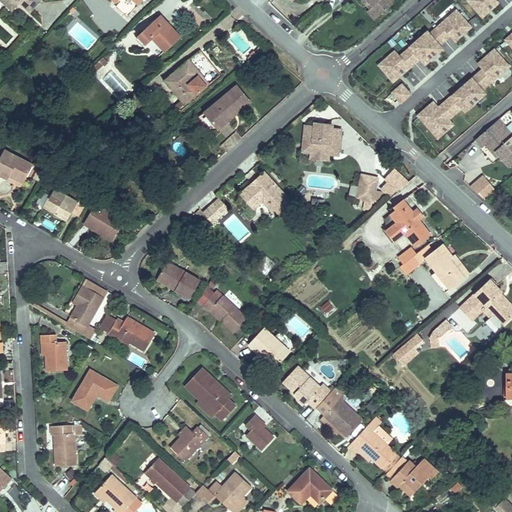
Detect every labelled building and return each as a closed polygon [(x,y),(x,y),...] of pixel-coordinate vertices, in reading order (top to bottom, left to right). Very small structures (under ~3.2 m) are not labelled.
[(25,0),(0,0),(0,13),(7,6),(13,11),(15,9),(25,18),(34,8),(25,0)] [(109,13),(122,24),(143,0),(100,0),(112,10),(109,13)] [(382,0),(363,0),(367,4),(364,7),(362,9),(369,18),(386,5),(382,0)] [(467,0),(466,2),(482,20),(499,6),(495,0),(467,0)] [(7,6),(0,13),(0,14),(6,20),(13,11),(23,20),(25,18),(15,9),(13,11),(7,6)] [(456,10),(428,35),(440,48),(449,40),(455,44),(472,29),(456,10)] [(168,15),(156,25),(165,34),(176,24),(168,15)] [(190,26),(197,34),(206,26),(198,18),(190,26)] [(155,24),(133,45),(152,65),(174,44),(165,34),(156,25),(155,24)] [(394,51),(378,66),(392,85),(418,63),(423,69),(444,52),(440,48),(428,35),(426,32),(399,56),(394,51)] [(511,32),(503,41),(511,50),(511,32)] [(246,40),(243,43),(251,50),(253,47),(246,40)] [(481,71),(471,79),(483,93),(511,67),(495,49),(476,65),(481,71)] [(97,62),(93,66),(96,70),(101,67),(97,62)] [(156,87),(178,110),(192,97),(184,89),(194,79),(181,65),(156,87)] [(93,66),(86,72),(90,77),(96,70),(93,66)] [(471,79),(438,107),(433,102),(416,118),(437,142),(454,126),(450,122),(461,112),(464,116),(486,97),(483,93),(471,79)] [(401,83),(390,93),(401,105),(412,95),(401,83)] [(230,89),(193,120),(205,134),(211,128),(228,114),(231,118),(245,106),(230,89)] [(228,114),(211,128),(214,133),(231,118),(228,114)] [(497,120),(474,141),(481,148),(484,146),(491,154),(494,152),(508,168),(511,164),(511,137),(507,141),(500,133),(504,129),(497,120)] [(307,125),(298,124),(296,144),(305,145),(305,149),(322,151),(331,152),(333,127),(324,126),(321,126),(321,128),(316,127),(316,125),(307,125)] [(0,149),(0,173),(2,170),(16,178),(24,162),(0,149)] [(322,158),(322,151),(305,149),(304,156),(322,158)] [(244,177),(230,189),(237,196),(239,194),(243,191),(247,196),(252,196),(266,211),(281,197),(255,168),(247,174),(250,177),(246,180),(244,177)] [(2,170),(0,173),(0,174),(14,182),(16,178),(2,170)] [(45,181),(34,201),(57,213),(62,203),(68,192),(55,185),(59,178),(45,170),(41,179),(45,181)] [(396,170),(378,186),(389,199),(407,183),(396,170)] [(369,186),(371,175),(355,172),(351,195),(359,196),(361,185),(369,186)] [(482,201),(496,190),(483,175),(470,187),(482,201)] [(361,185),(359,196),(366,198),(369,186),(361,185)] [(374,199),(376,188),(369,186),(366,198),(374,199)] [(239,194),(237,196),(244,204),(252,196),(247,196),(243,191),(239,194)] [(77,197),(68,192),(62,203),(71,208),(77,197)] [(209,193),(193,207),(202,218),(218,204),(209,193)] [(88,194),(84,201),(90,204),(94,197),(88,194)] [(317,205),(318,197),(307,196),(306,204),(317,205)] [(401,220),(392,228),(401,238),(411,230),(421,241),(435,229),(423,215),(421,215),(418,215),(416,213),(416,211),(416,207),(406,196),(398,203),(402,208),(396,213),(401,220)] [(90,230),(103,236),(117,211),(94,197),(90,204),(84,201),(75,217),(92,226),(90,230)] [(420,204),(416,207),(416,211),(416,213),(418,215),(421,215),(423,215),(424,214),(427,211),(420,204)] [(398,240),(401,238),(392,228),(401,220),(396,213),(394,211),(388,216),(392,221),(390,226),(388,227),(398,240)] [(222,222),(240,242),(251,233),(232,213),(222,222)] [(92,226),(75,217),(73,221),(90,230),(92,226)] [(429,252),(422,259),(433,273),(447,290),(460,279),(445,260),(448,258),(438,245),(429,252)] [(400,268),(397,270),(403,278),(418,264),(417,263),(422,259),(429,252),(424,247),(412,257),(408,252),(396,263),(400,268)] [(163,254),(154,269),(173,279),(171,282),(186,291),(188,288),(196,273),(163,254)] [(448,258),(445,260),(460,279),(465,275),(450,256),(448,258)] [(173,279),(154,269),(153,272),(171,282),(173,279)] [(60,318),(59,320),(86,335),(92,324),(82,318),(101,284),(80,272),(67,294),(72,297),(70,301),(60,318)] [(447,290),(433,273),(427,278),(441,295),(447,290)] [(503,324),(511,315),(511,313),(496,297),(500,293),(502,292),(489,278),(472,294),(485,307),(482,310),(490,318),(494,314),(503,324)] [(198,281),(191,295),(196,300),(206,287),(198,281)] [(209,283),(206,287),(212,293),(216,288),(209,283)] [(217,313),(230,324),(241,310),(216,288),(212,293),(206,287),(196,300),(202,305),(205,302),(218,312),(217,313)] [(511,305),(500,293),(496,297),(511,313),(511,305)] [(472,294),(468,297),(482,310),(485,307),(472,294)] [(482,310),(468,297),(458,307),(471,320),(482,310)] [(60,318),(28,299),(27,301),(59,320),(60,318)] [(325,314),(333,309),(327,301),(320,306),(325,314)] [(205,302),(202,305),(215,315),(217,313),(218,312),(205,302)] [(110,330),(111,327),(125,334),(140,342),(149,325),(121,310),(119,314),(112,311),(104,327),(110,330)] [(454,317),(467,333),(478,324),(474,319),(470,322),(461,311),(454,317)] [(263,350),(275,362),(294,342),(278,326),(272,333),(262,323),(246,340),(260,353),(263,350)] [(111,327),(110,330),(123,337),(125,334),(111,327)] [(36,339),(40,338),(41,351),(43,366),(63,364),(60,336),(51,337),(51,329),(35,330),(36,339)] [(403,368),(419,353),(416,349),(424,342),(416,333),(392,355),(403,368)] [(263,350),(260,353),(272,365),(275,362),(263,350)] [(213,411),(217,415),(230,402),(222,395),(220,397),(214,391),(220,385),(196,363),(180,380),(195,394),(213,411)] [(318,382),(315,386),(293,364),(278,379),(287,387),(295,395),(293,398),(299,404),(303,400),(311,407),(316,402),(327,390),(318,382)] [(84,365),(66,396),(82,405),(91,389),(104,396),(112,381),(84,365)] [(146,373),(142,369),(138,374),(143,378),(146,373)] [(327,390),(316,402),(324,409),(317,416),(334,432),(336,429),(343,435),(357,420),(335,400),(344,390),(335,381),(327,390)] [(226,391),(220,385),(214,391),(220,397),(222,395),(226,391)] [(295,395),(287,387),(285,390),(293,398),(295,395)] [(213,411),(195,394),(191,399),(208,415),(213,411)] [(247,427),(242,432),(258,448),(268,438),(269,440),(271,438),(259,426),(253,421),(256,419),(250,413),(241,421),(247,427)] [(353,450),(355,447),(369,460),(378,469),(393,453),(384,446),(393,436),(379,422),(373,416),(347,443),(353,450)] [(74,460),(72,420),(48,422),(49,431),(52,431),(54,461),(74,460)] [(171,429),(174,433),(183,424),(179,421),(171,429)] [(174,433),(164,443),(178,457),(202,432),(192,422),(186,428),(183,424),(174,433)] [(355,447),(353,450),(366,462),(369,460),(355,447)] [(232,465),(240,457),(234,451),(226,460),(232,465)] [(106,461),(115,468),(120,462),(111,455),(106,461)] [(154,455),(140,469),(171,500),(185,486),(154,455)] [(405,465),(398,459),(383,475),(389,481),(405,465)] [(115,468),(106,461),(100,469),(105,473),(108,469),(116,476),(119,472),(115,468)] [(395,489),(397,487),(409,498),(426,479),(429,483),(436,475),(421,461),(413,469),(406,463),(405,465),(389,481),(388,483),(395,489)] [(0,465),(0,487),(11,475),(0,465)] [(306,468),(284,491),(297,504),(306,494),(309,491),(319,500),(329,489),(306,468)] [(208,494),(211,491),(226,505),(237,494),(246,485),(230,469),(216,483),(211,478),(203,487),(198,482),(195,485),(190,490),(195,495),(197,493),(204,499),(208,494)] [(111,476),(96,492),(107,502),(116,510),(114,511),(126,511),(137,500),(111,476)] [(454,494),(462,488),(458,482),(449,488),(454,494)] [(185,486),(171,500),(179,507),(179,502),(190,491),(185,486)] [(211,491),(208,494),(226,511),(232,511),(243,500),(237,494),(226,505),(211,491)] [(309,491),(306,494),(316,503),(319,500),(309,491)] [(107,502),(96,492),(92,497),(103,507),(107,502)] [(136,511),(143,505),(137,500),(126,511),(136,511)] [(41,511),(36,502),(18,511),(41,511)]
